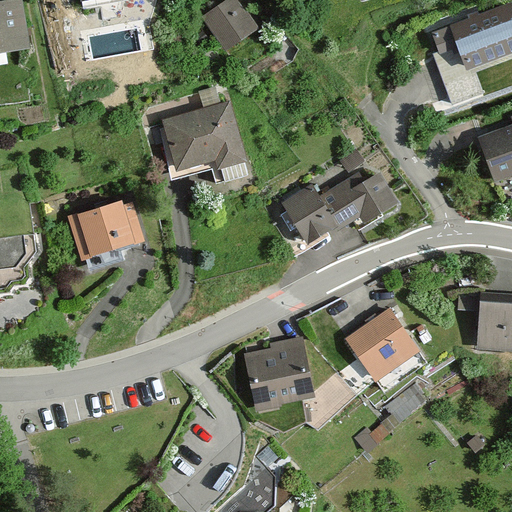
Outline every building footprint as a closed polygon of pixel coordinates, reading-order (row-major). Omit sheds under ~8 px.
[(24,0),(0,0),(0,48),(32,44),(24,0)] [(234,0),(215,0),(200,10),(226,48),(254,29),(234,0)] [(511,0),(505,0),(425,28),(442,76),(511,52),(511,0)] [(239,101),(158,113),(167,173),(248,161),(239,101)] [(511,111),(472,123),(487,175),(511,167),(511,111)] [(309,177),(274,198),(306,250),(353,221),(360,231),(398,207),(369,161),(319,193),(309,177)] [(130,195),(61,212),(73,261),(142,244),(130,195)] [(29,198),(0,202),(0,294),(33,276),(26,261),(35,245),(29,198)] [(511,296),(478,295),(475,348),(511,349),(511,296)] [(390,304),(345,334),(378,383),(423,352),(390,304)] [(305,336),(245,347),(257,410),(317,399),(305,336)] [(280,511),(285,460),(243,433),(243,443),(243,463),(231,483),(205,511),(203,511),(280,511)]
